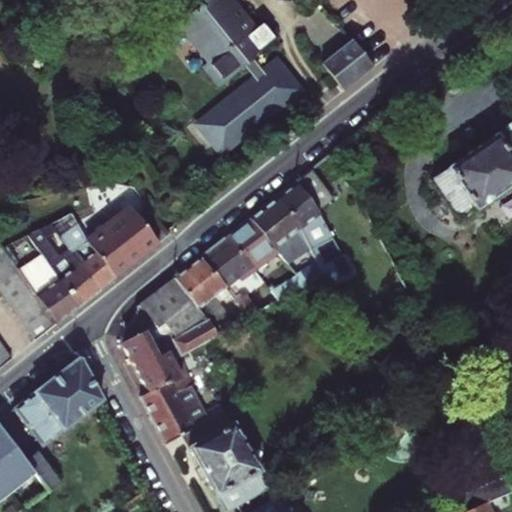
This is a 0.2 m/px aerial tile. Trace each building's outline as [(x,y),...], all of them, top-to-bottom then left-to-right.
[(208,0),(179,24),(226,82),(244,68),(257,84),(204,129),(224,155),(300,93),(274,62),(260,73),(251,62),(275,42),(259,22),(248,31),(240,22),(244,19),(228,0),(208,0)] [(179,24),(177,26),(208,64),(203,69),(219,88),(226,82),(179,24)] [(344,89),(373,68),(352,44),(325,63),(344,89)] [(511,186),(511,122),(432,179),(461,221),(511,186)] [(296,182),(318,212),(335,198),(312,169),(296,182)] [(296,182),(278,196),(309,248),(318,266),(324,276),(327,281),(338,274),(337,272),(331,262),(342,257),(318,212),(296,182)] [(251,217),(282,257),(287,263),(309,248),(278,196),(251,217)] [(113,279),(168,235),(149,210),(137,220),(123,202),(118,206),(122,213),(85,242),(113,279)] [(113,279),(85,242),(72,215),(50,226),(56,235),(68,250),(99,291),(113,279)] [(265,258),(271,266),(282,257),(251,217),(226,237),(239,253),(242,251),(254,266),(265,258)] [(80,306),(99,291),(68,250),(58,258),(46,243),(56,235),(50,226),(27,237),(58,278),(80,306)] [(239,253),(226,237),(201,256),(226,288),(254,266),(242,251),(239,253)] [(55,326),(2,249),(1,247),(0,245),(0,292),(10,307),(34,342),(55,326)] [(2,249),(55,326),(80,306),(58,278),(51,284),(31,258),(25,262),(16,250),(14,252),(10,245),(2,249)] [(201,256),(175,277),(207,319),(218,336),(237,325),(215,297),(226,288),(201,256)] [(331,262),(337,272),(347,266),(342,257),(331,262)] [(260,275),(271,266),(265,258),(254,266),(260,275)] [(318,266),(297,277),(304,287),(324,276),(318,266)] [(207,319),(175,277),(136,308),(135,319),(124,328),(121,342),(147,393),(168,383),(170,384),(180,378),(172,362),(182,357),(218,336),(207,319)] [(283,278),(270,287),(280,301),(304,287),(297,277),(286,282),(283,278)] [(247,294),(235,301),(247,319),(280,301),(270,287),(252,299),(247,294)] [(371,310),(350,323),(356,334),(377,321),(371,310)] [(0,368),(10,360),(0,345),(0,368)] [(182,435),(195,428),(178,393),(193,386),(182,357),(172,362),(180,378),(170,384),(168,383),(147,393),(141,398),(165,445),(182,435)] [(0,421),(0,426),(9,438),(26,424),(43,447),(101,402),(79,358),(0,421)] [(460,394),(455,384),(451,386),(449,383),(436,390),(445,407),(458,400),(456,396),(460,394)] [(508,395),(496,400),(500,408),(511,403),(508,395)] [(496,400),(483,406),(488,414),(500,408),(496,400)] [(228,511),(269,489),(225,411),(195,428),(182,435),(223,511),(228,511)] [(19,484),(35,471),(28,463),(9,438),(0,426),(0,507),(17,493),(13,488),(19,484)] [(38,455),(28,463),(35,471),(50,491),(59,483),(38,455)] [(503,474),(455,497),(459,505),(462,511),(485,502),(511,491),(503,474)] [(19,484),(13,488),(17,493),(23,488),(19,484)] [(287,511),(280,499),(256,511),(287,511)] [(489,511),(485,502),(462,511),(459,505),(444,511),(489,511)]
